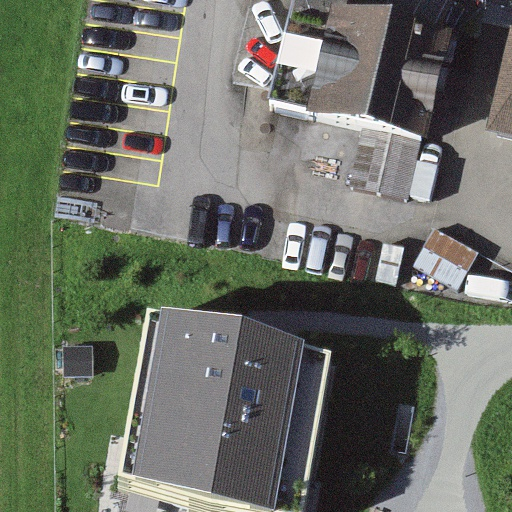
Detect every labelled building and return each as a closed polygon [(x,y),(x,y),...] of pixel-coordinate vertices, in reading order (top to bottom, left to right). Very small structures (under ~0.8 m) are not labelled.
[(315,0),(314,6),(396,26),(402,0),(315,0)] [(305,7),(279,115),(356,133),(339,200),(406,216),(448,42),(387,27),(305,7)] [(511,42),(489,144),(511,148),(511,42)] [(156,280),(150,307),(240,326),(245,300),(156,280)] [(302,511),(331,369),(148,333),(115,499),(180,511),(302,511)]
